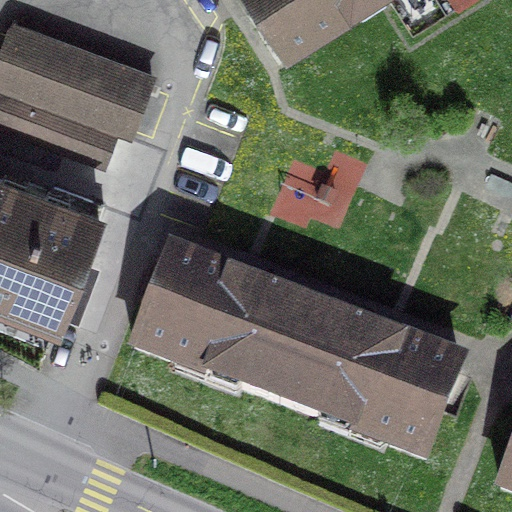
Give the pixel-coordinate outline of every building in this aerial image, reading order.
[(248,0),(287,64),(390,0),(248,0)] [(0,118),(134,161),(158,90),(0,38),(0,118)] [(0,322),(50,340),(91,238),(0,195),(0,322)] [(156,256),(119,354),(424,470),(462,373),(156,256)] [(511,511),(511,445),(488,507),(501,511),(511,511)]
